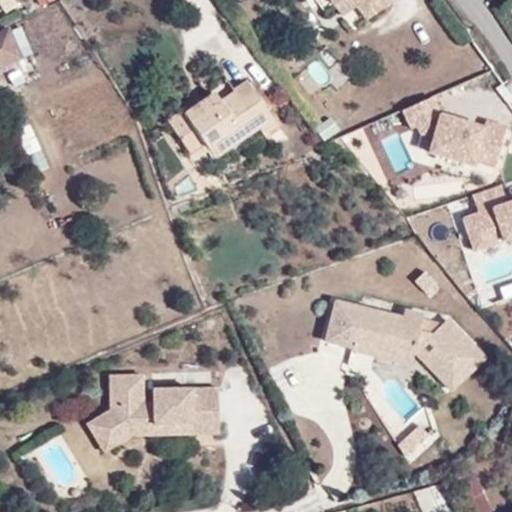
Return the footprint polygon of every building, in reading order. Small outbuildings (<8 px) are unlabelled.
[(329,0),(333,5),(339,0),(351,0),(365,19),(389,1),(388,0),(329,0)] [(4,30),(0,31),(0,67),(18,59),(4,30)] [(191,125),(183,114),(180,110),(167,120),(192,156),(206,146),(215,159),(272,119),(246,82),(219,102),(221,105),(191,125)] [(213,92),(183,114),(191,125),(221,105),(219,102),(213,92)] [(427,116),(424,111),(409,117),(423,150),(439,142),(427,116)] [(435,112),(427,116),(439,142),(452,136),(442,113),(436,116),(435,112)] [(409,117),(367,135),(388,183),(429,165),(423,150),(409,117)] [(34,135),(21,141),(29,159),(41,153),(34,135)] [(424,199),(417,191),(412,195),(420,203),(424,199)] [(511,220),(511,192),(503,195),(511,220)] [(424,199),(420,203),(412,195),(397,209),(416,231),(436,213),(424,199)] [(420,330),(423,318),(424,314),(405,309),(403,316),(337,298),(334,310),(359,318),(357,328),(384,336),(382,345),(414,353),(416,343),(421,345),(428,338),(435,346),(422,358),(445,382),(478,351),(448,319),(443,323),(432,333),(420,330)] [(359,318),(334,310),(327,337),(352,345),(357,328),(359,318)] [(443,323),(423,318),(420,330),(432,333),(443,323)] [(411,364),(414,353),(382,345),(384,336),(357,328),(352,345),(352,347),(411,364)] [(484,358),(478,351),(445,382),(451,388),(484,358)] [(140,377),(117,377),(117,405),(108,405),(108,412),(91,423),(105,444),(128,430),(152,429),(152,436),(217,434),(216,389),(150,391),(151,404),(141,403),(140,391),(140,377)] [(117,405),(117,377),(107,378),(108,405),(117,405)] [(150,391),(140,391),(141,403),(151,404),(150,391)] [(418,422),(405,434),(413,444),(427,432),(418,422)] [(130,436),(152,436),(152,429),(128,430),(105,444),(91,423),(86,426),(103,453),(130,436)] [(413,444),(405,434),(396,442),(403,453),(413,444)]
